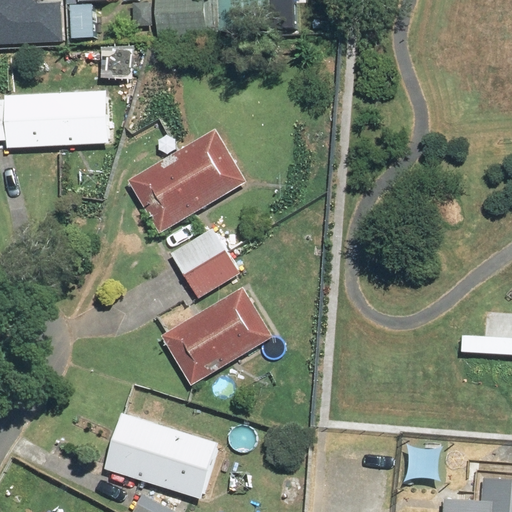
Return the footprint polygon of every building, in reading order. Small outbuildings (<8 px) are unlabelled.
[(48,0),(0,0),(0,56),(74,52),(72,14),(50,15),(48,0)] [(213,0),(163,0),(166,41),(216,38),(213,0)] [(299,0),(223,0),(224,34),(301,31),(299,0)] [(158,5),(140,6),(141,31),(159,30),(158,5)] [(77,78),(77,75),(77,72),(76,69),(75,67),(74,64),(72,62),(69,60),(67,59),(64,58),(61,57),(58,58),(55,58),(52,59),(50,61),(48,63),(46,65),(44,68),(44,71),(43,74),(43,77),(44,80),(45,82),(47,85),(49,87),(51,89),(54,90),(56,91),(59,91),(62,91),(65,91),(68,89),(70,88),(73,86),(74,84),(76,81),(77,78)] [(113,96),(0,99),(0,142),(18,142),(18,147),(114,144),(113,96)] [(254,186),(223,133),(137,183),(168,236),(254,186)] [(226,225),(178,256),(205,301),(247,275),(233,253),(241,249),(226,225)] [(189,301),(161,318),(173,336),(168,339),(200,389),(281,339),(251,290),(201,320),(189,301)] [(224,444),(129,414),(111,470),(206,501),(224,444)] [(451,446),(419,445),(418,464),(450,465),(451,446)] [(511,511),(511,474),(457,471),(454,511),(511,511)] [(184,511),(150,493),(139,511),(184,511)]
